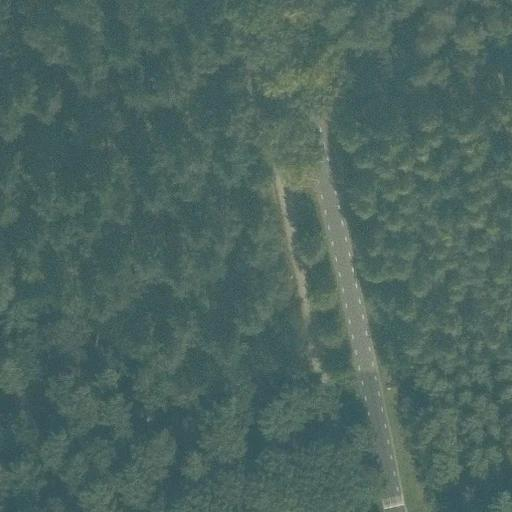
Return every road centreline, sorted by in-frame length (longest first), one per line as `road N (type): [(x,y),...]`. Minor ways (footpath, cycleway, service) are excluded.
road 1 (tertiary): [(394,511),(283,0)]
road 2 (track): [(511,52),(307,99)]
